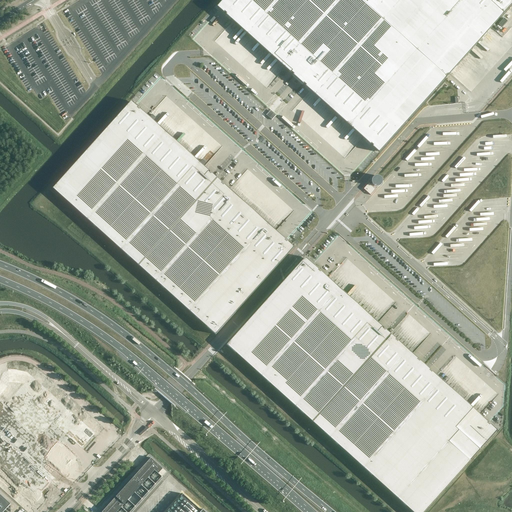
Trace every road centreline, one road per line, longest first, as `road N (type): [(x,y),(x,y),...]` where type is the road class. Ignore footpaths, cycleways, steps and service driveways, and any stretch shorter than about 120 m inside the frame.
road 1 (unclassified): [(328,219),(174,81),(170,63),(184,59),(344,202)]
road 2 (trunk): [(330,511),(113,326),(0,264)]
road 3 (trunk): [(0,279),(114,343),(312,511)]
road 4 (unclassified): [(344,202),(491,334),(492,354)]
road 5 (unclassified): [(492,354),(474,352),(328,219)]
road 6 (unclassified): [(344,202),(416,121),(511,113)]
road 7 (unclassified): [(183,381),(300,251)]
road 8 (unclassified): [(264,511),(156,414)]
road 9 (unclassified): [(511,228),(504,342),(492,354)]
